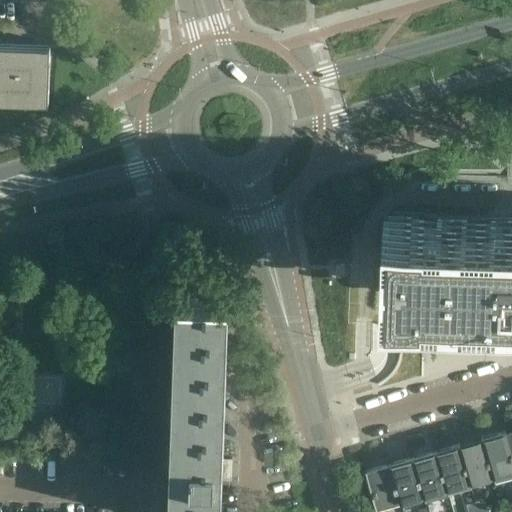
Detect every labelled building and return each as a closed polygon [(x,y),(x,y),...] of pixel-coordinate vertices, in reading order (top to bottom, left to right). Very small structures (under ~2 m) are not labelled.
[(0,98),(48,100),(50,44),(0,42),(0,98)] [(351,229),(348,324),(511,329),(511,183),(401,180),(351,229)] [(169,511),(221,511),(222,479),(231,479),(231,478),(225,477),(225,459),(232,460),(232,458),(223,458),(228,298),(176,296),(169,511)] [(497,434),(482,438),(492,474),(511,468),(511,455),(506,432),(497,434)] [(482,438),(459,444),(469,480),(492,474),(482,438)] [(459,444),(436,451),(446,487),(448,495),(471,488),(469,480),(459,444)] [(436,451),(412,457),(423,493),(446,487),(436,451)] [(412,457),(390,464),(400,500),(423,493),(412,457)] [(366,469),(365,470),(377,507),(400,500),(390,464),(367,471),(367,470),(366,470),(366,469)] [(488,511),(485,499),(475,502),(477,511),(488,511)] [(477,511),(475,502),(467,504),(468,511),(477,511)]
